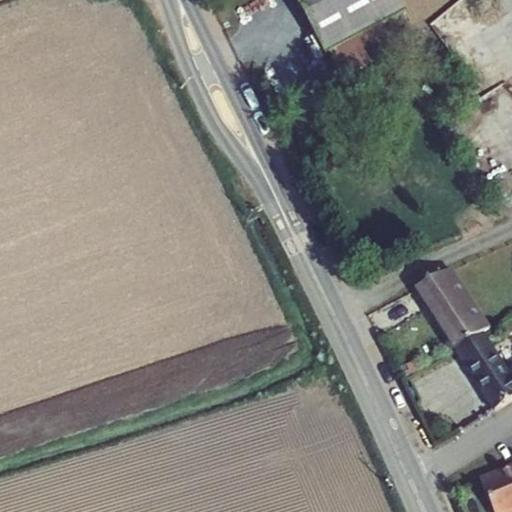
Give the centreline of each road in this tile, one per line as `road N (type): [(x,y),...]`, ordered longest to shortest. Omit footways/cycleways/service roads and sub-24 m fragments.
road 1 (secondary): [(410,482),(266,179)]
road 2 (secondary): [(191,76),(217,133),(266,179)]
road 3 (secondary): [(266,179),(263,153),(220,65)]
road 4 (residential): [(410,482),(511,417)]
